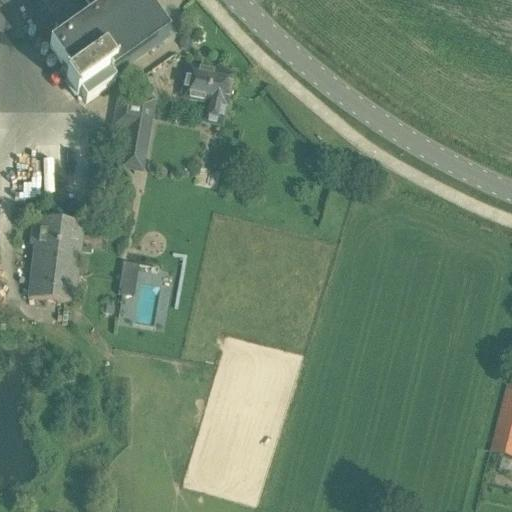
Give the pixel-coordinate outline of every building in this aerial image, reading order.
[(167,41),(137,0),(58,0),(28,21),(70,81),(66,84),(77,100),(109,77),(112,80),(167,41)] [(233,78),(188,69),(181,101),(205,106),(201,125),(222,129),(226,110),(227,110),(233,78)] [(154,103),(119,97),(114,129),(129,131),(122,170),(141,174),(144,158),(137,156),(144,118),(151,119),(154,103)] [(75,306),(84,226),(36,221),(35,229),(31,229),(29,248),(34,248),(28,301),(75,306)] [(489,455),(511,460),(511,378),(508,378),(489,455)] [(490,494),(487,511),(497,511),(498,509),(506,510),(508,497),(490,494)]
